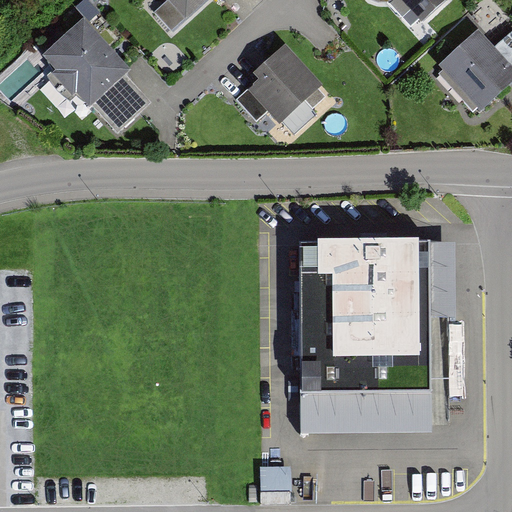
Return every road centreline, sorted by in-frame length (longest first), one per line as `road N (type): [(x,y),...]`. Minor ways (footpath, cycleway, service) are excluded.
road 1 (tertiary): [(506,172),(83,177),(0,188)]
road 2 (residential): [(506,172),(504,511)]
road 3 (residential): [(286,0),(174,102)]
